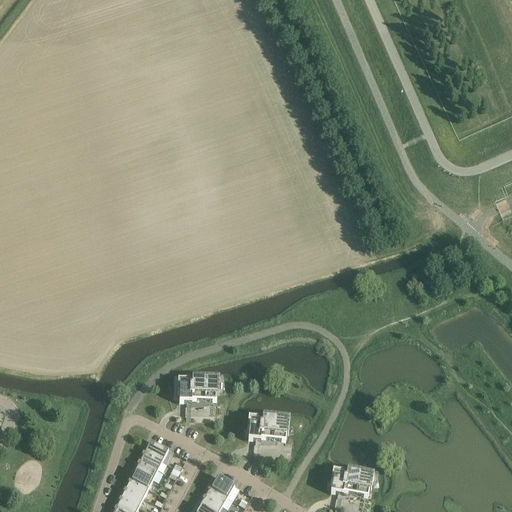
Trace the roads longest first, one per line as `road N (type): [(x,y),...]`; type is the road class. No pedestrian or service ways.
road 1 (unclassified): [(369,0),(444,163),(478,168),(511,154)]
road 2 (residential): [(204,453),(128,422),(99,511)]
